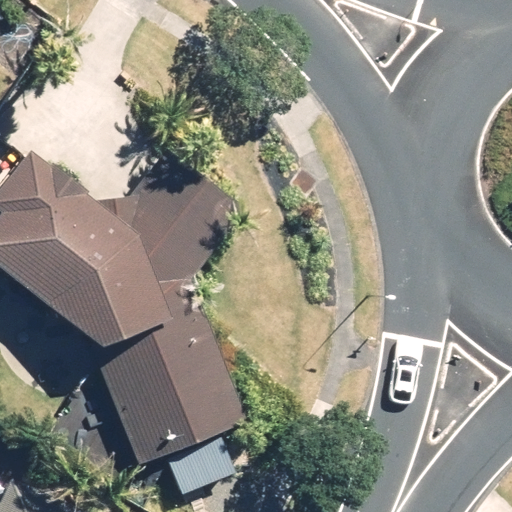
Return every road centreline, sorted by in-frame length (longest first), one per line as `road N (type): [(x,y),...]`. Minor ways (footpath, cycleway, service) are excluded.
road 1 (tertiary): [(386,511),(443,238)]
road 2 (tertiary): [(429,143),(303,0)]
road 3 (tertiary): [(511,384),(399,511)]
road 4 (tertiary): [(352,0),(479,57)]
